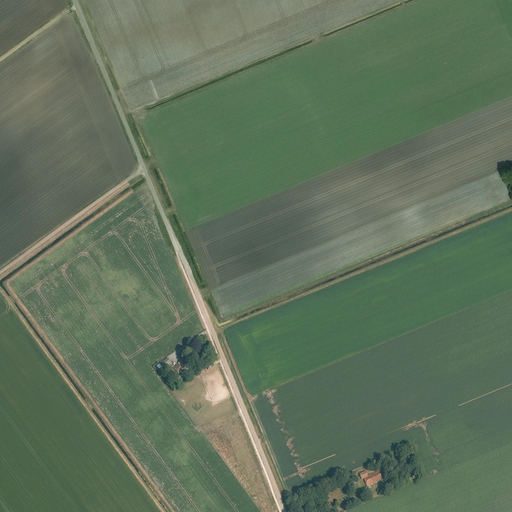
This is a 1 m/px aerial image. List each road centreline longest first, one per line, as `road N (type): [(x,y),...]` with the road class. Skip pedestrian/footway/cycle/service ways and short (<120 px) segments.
road 1 (track): [(177,246),(284,511)]
road 2 (unclassified): [(177,246),(74,0)]
road 3 (track): [(143,169),(0,272)]
